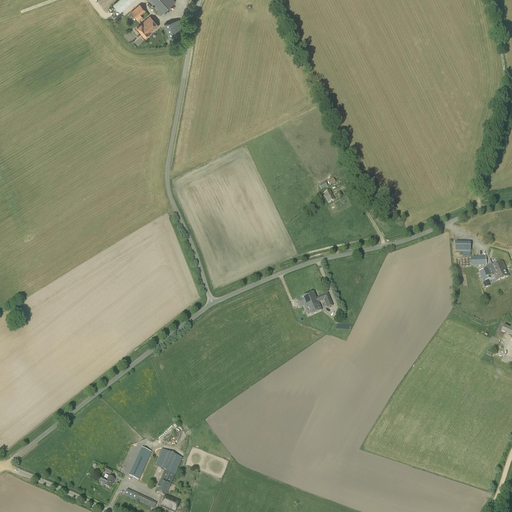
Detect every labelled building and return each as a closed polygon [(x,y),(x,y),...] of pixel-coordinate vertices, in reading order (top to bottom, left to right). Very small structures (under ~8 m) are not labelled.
[(120,12),(132,0),(117,0),(113,4),(120,12)] [(160,16),(175,2),(173,0),(147,0),(157,11),(156,11),(160,16)] [(136,19),(146,11),(140,4),(131,12),(136,19)] [(142,24),(150,33),(158,26),(150,16),(142,24)] [(171,43),(185,39),(179,20),(165,24),(171,43)] [(150,33),(142,24),(141,24),(137,28),(146,37),(150,34),(150,33)] [(329,203),(335,200),(330,191),(324,194),(329,203)] [(470,252),(471,242),(456,242),(455,252),(470,252)] [(457,267),(486,265),(485,256),(471,257),(471,258),(457,259),(457,267)] [(509,277),(506,270),(496,274),(493,266),(479,272),(485,288),(490,286),(487,280),(496,277),(497,281),(509,277)] [(317,298),(314,292),(296,300),(300,308),(304,307),(308,316),(322,311),(318,303),(324,300),(327,308),(333,306),(328,293),(317,298)] [(511,335),(511,328),(504,325),(501,331),(511,335)] [(141,448),(133,467),(142,471),(151,452),(141,448)] [(167,494),(182,458),(162,449),(154,467),(164,471),(155,492),(164,496),(166,494),(167,494)] [(109,476),(105,475),(104,478),(102,477),(99,482),(105,485),(110,488),(113,482),(114,482),(115,479),(109,476)] [(151,507),(153,502),(127,490),(124,495),(151,507)] [(173,511),(174,511),(177,508),(178,507),(178,506),(180,501),(166,496),(161,507),(173,511)]
